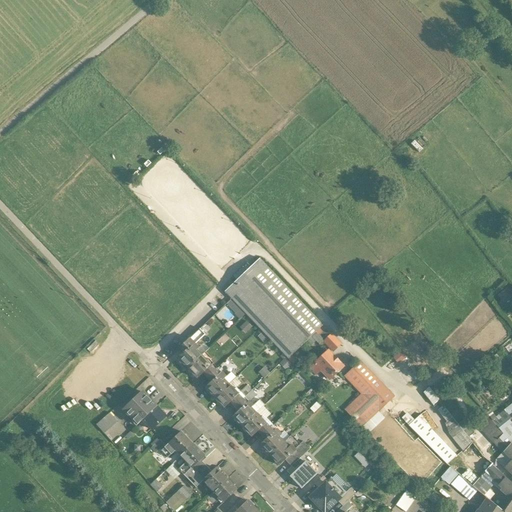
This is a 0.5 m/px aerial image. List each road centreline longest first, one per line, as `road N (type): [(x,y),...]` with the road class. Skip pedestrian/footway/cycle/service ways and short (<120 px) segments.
road 1 (residential): [(289,511),(144,360)]
road 2 (track): [(0,131),(157,0)]
